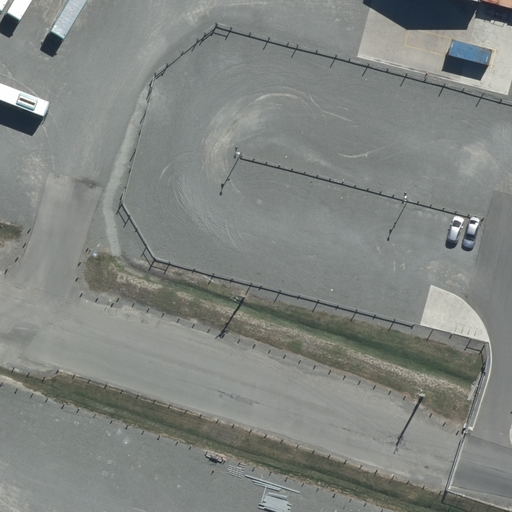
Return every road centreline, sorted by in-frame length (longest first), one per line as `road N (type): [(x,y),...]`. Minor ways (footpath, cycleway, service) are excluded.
road 1 (unclassified): [(511,478),(0,302)]
road 2 (unknown): [(18,309),(104,79)]
